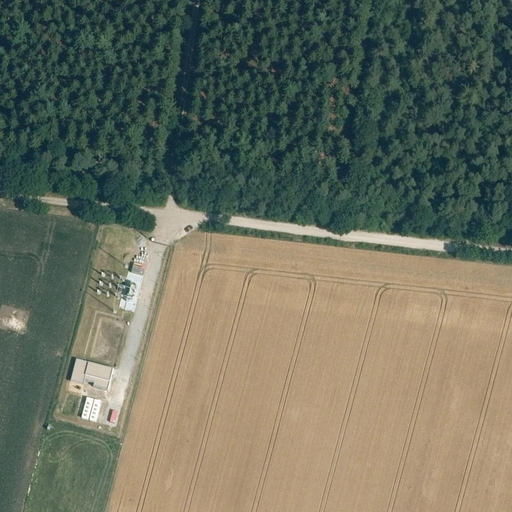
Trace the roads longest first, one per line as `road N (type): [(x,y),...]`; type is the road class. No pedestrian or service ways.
road 1 (track): [(0,198),(511,252)]
road 2 (track): [(170,211),(198,0)]
